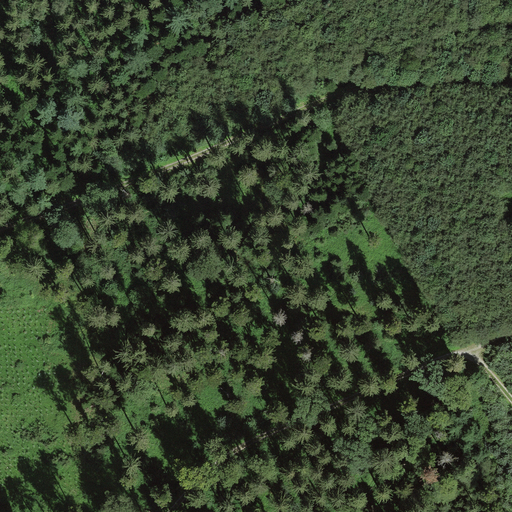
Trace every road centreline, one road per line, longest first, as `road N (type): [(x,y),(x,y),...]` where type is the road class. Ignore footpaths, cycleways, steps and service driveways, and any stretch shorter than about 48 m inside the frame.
road 1 (track): [(511,82),(339,94),(0,230)]
road 2 (track): [(471,350),(264,433),(175,511)]
